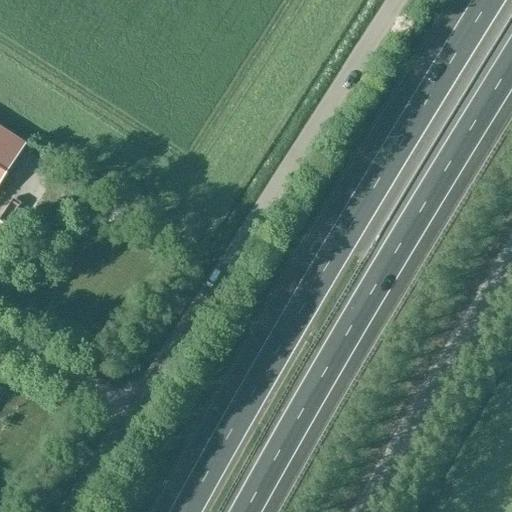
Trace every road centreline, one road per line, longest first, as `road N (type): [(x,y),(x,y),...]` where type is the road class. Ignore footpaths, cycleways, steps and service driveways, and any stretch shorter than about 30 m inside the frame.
road 1 (unclassified): [(74,511),(396,0)]
road 2 (motorway): [(489,0),(186,511)]
road 3 (motorway): [(246,511),(511,62)]
road 4 (tertiary): [(364,511),(511,267)]
